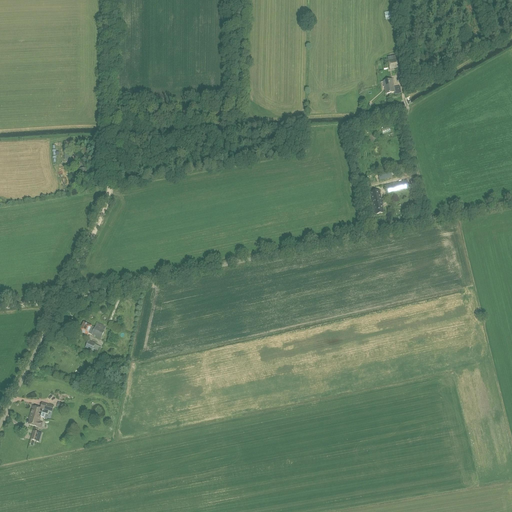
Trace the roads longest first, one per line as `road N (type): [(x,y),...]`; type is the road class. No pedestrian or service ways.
road 1 (unclassified): [(0,423),(61,299),(511,203)]
road 2 (track): [(110,126),(105,204),(61,299),(0,306)]
road 3 (track): [(112,0),(110,126)]
